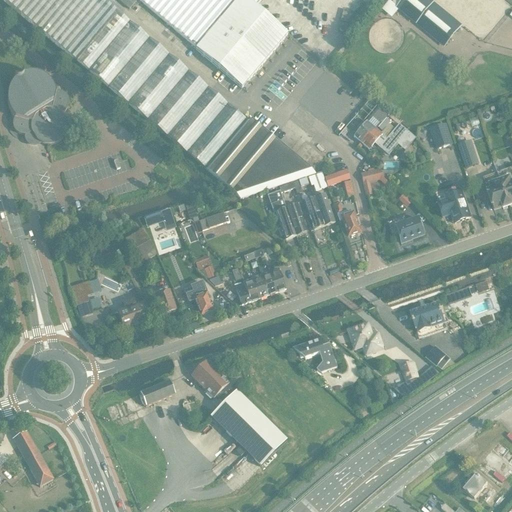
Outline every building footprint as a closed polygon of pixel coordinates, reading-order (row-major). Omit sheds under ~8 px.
[(116,12),(101,0),(2,0),(76,61),(76,62),(207,172),(248,123),(117,13),(116,12)] [(137,0),(119,0),(130,9),(137,0)] [(137,0),(196,50),(238,0),(246,0),(256,8),(262,0),(137,0)] [(288,35),(256,8),(246,0),(238,0),(196,50),(242,89),(288,35)] [(395,0),(392,4),(443,48),(461,27),(430,0),(395,0)] [(346,128),(364,107),(367,103),(329,70),(325,74),(307,95),(346,128)] [(7,100),(7,101),(7,102),(7,103),(7,104),(7,105),(8,106),(8,107),(8,108),(8,109),(9,110),(9,111),(10,112),(10,113),(11,114),(11,115),(12,116),(13,116),(13,117),(14,118),(15,119),(14,119),(14,120),(14,121),(13,121),(13,122),(13,123),(13,124),(13,125),(13,126),(13,127),(13,128),(14,129),(14,130),(15,130),(15,131),(15,132),(16,132),(16,133),(17,133),(17,134),(18,134),(19,134),(19,135),(20,135),(21,135),(22,135),(23,136),(24,136),(25,136),(26,135),(27,135),(28,135),(29,135),(29,134),(30,134),(31,133),(32,133),(37,141),(37,142),(38,142),(39,143),(40,143),(41,144),(42,145),(43,145),(44,145),(45,145),(46,146),(47,146),(48,146),(49,146),(50,146),(51,146),(52,146),(53,145),(54,145),(55,145),(56,144),(57,144),(58,144),(59,143),(60,142),(61,141),(62,140),(63,139),(64,138),(64,137),(65,136),(65,135),(66,135),(66,134),(66,133),(66,132),(67,131),(67,130),(67,129),(67,128),(67,127),(67,126),(67,125),(66,124),(66,123),(62,116),(61,114),(62,114),(63,113),(64,113),(64,112),(65,112),(65,111),(66,111),(66,110),(67,109),(67,108),(68,107),(68,106),(68,105),(68,104),(68,103),(68,102),(68,101),(67,101),(67,100),(67,99),(66,98),(66,97),(65,97),(65,96),(64,96),(64,95),(63,95),(62,94),(61,94),(60,93),(59,93),(58,93),(57,93),(56,93),(55,92),(55,91),(55,90),(54,89),(53,88),(53,87),(52,86),(51,85),(51,84),(50,83),(49,83),(48,82),(47,81),(46,80),(45,79),(44,79),(43,78),(42,78),(41,78),(40,77),(39,77),(38,77),(37,76),(36,76),(35,76),(33,76),(32,76),(31,76),(30,76),(29,76),(28,76),(27,76),(26,77),(25,77),(24,77),(23,78),(23,77),(23,76),(22,76),(22,75),(21,76),(22,76),(22,77),(22,78),(22,79),(22,80),(21,80),(21,81),(20,81),(20,82),(19,82),(18,82),(17,82),(16,82),(15,82),(15,81),(14,81),(14,80),(13,81),(14,81),(14,82),(15,82),(14,83),(14,84),(13,85),(12,86),(11,87),(10,88),(10,89),(9,90),(9,91),(9,92),(8,93),(8,94),(8,95),(7,96),(7,97),(7,98),(7,100)] [(367,122),(354,137),(361,143),(369,133),(371,135),(376,130),(387,117),(377,109),(367,122)] [(248,123),(207,172),(241,201),(316,175),(251,121),(249,124),(248,123)] [(452,145),(445,125),(431,130),(437,149),(452,145)] [(369,133),(361,143),(369,150),(381,136),(382,135),(376,130),(371,135),(369,133)] [(479,165),(473,148),(460,152),(465,170),(479,165)] [(498,173),(510,207),(511,206),(511,171),(511,169),(498,173)] [(328,188),(350,181),(346,171),(325,178),(328,188)] [(374,171),(360,174),(361,178),(364,189),(366,198),(372,196),(369,184),(377,182),(374,171)] [(510,207),(498,173),(483,179),(494,211),(503,208),(503,210),(510,207)] [(310,190),(306,179),(293,184),(295,189),(297,195),(302,193),(310,190)] [(316,191),(327,188),(325,181),(314,185),(316,191)] [(293,184),(279,188),(280,192),(280,194),(295,189),(293,184)] [(452,215),(455,224),(471,218),(462,194),(446,200),(447,202),(438,205),(443,218),(452,215)] [(271,208),(282,204),(278,195),(267,199),(271,208)] [(314,199),(319,213),(324,228),(335,224),(324,195),(314,199)] [(319,213),(314,199),(305,202),(310,216),(319,213)] [(291,223),(302,219),(297,204),(286,208),(291,223)] [(343,215),(340,208),(339,204),(333,206),(337,217),(343,215)] [(280,227),(291,223),(286,208),(275,212),(280,227)] [(205,219),(205,220),(208,229),(226,223),(222,213),(205,219)] [(319,213),(310,216),(311,219),(307,220),(311,232),(324,228),(319,213)] [(340,218),(342,222),(348,238),(360,233),(353,214),(348,215),(340,218)] [(302,219),(291,223),(297,237),(307,234),(302,219)] [(199,223),(202,232),(209,230),(208,229),(205,220),(199,223)] [(401,243),(424,235),(418,220),(395,228),(401,243)] [(291,223),(280,227),(286,241),(297,237),(291,223)] [(138,265),(155,255),(142,231),(124,240),(138,265)] [(207,257),(194,262),(198,272),(204,270),(208,280),(214,278),(207,257)] [(279,270),(270,274),(277,294),(286,291),(279,270)] [(277,294),(270,274),(261,277),(268,297),(277,294)] [(268,297),(261,277),(252,280),(259,300),(268,297)] [(259,300),(252,280),(243,284),(244,287),(250,303),(259,300)] [(487,282),(476,286),(479,294),(489,291),(487,282)] [(250,303),(244,287),(236,290),(242,306),(250,303)] [(161,316),(176,311),(167,288),(153,293),(161,316)] [(204,288),(185,296),(188,304),(195,301),(202,315),(213,310),(207,295),(204,288)] [(469,288),(446,296),(449,305),(455,303),(455,304),(472,298),(469,288)] [(143,304),(134,307),(134,303),(133,302),(124,305),(123,307),(126,310),(117,313),(123,329),(149,320),(143,304)] [(77,310),(84,319),(91,313),(83,305),(77,310)] [(440,308),(439,305),(410,314),(419,340),(447,330),(445,324),(449,323),(443,307),(440,308)] [(187,323),(189,330),(199,327),(196,320),(187,323)] [(350,330),(357,348),(358,352),(363,350),(366,359),(386,352),(384,349),(379,333),(373,335),(369,323),(350,330)] [(325,347),(322,339),(312,343),(312,342),(308,343),(304,345),(305,345),(295,349),(307,359),(321,354),(324,362),(319,369),(323,372),(339,367),(332,348),(329,349),(328,346),(325,347)] [(446,357),(435,348),(426,358),(437,367),(446,357)] [(446,357),(437,367),(441,371),(450,360),(446,357)] [(217,398),(224,405),(236,393),(229,386),(230,385),(208,362),(192,378),(215,400),(217,398)] [(419,379),(414,362),(400,367),(405,383),(419,379)] [(141,394),(147,408),(175,396),(170,383),(141,394)] [(238,392),(236,393),(224,405),(212,418),(262,468),(288,442),(238,392)] [(40,487),(48,483),(54,480),(26,432),(13,440),(40,487)] [(501,487),(511,474),(511,453),(499,443),(478,468),(501,487)] [(475,500),(488,485),(477,476),(464,491),(475,500)]
